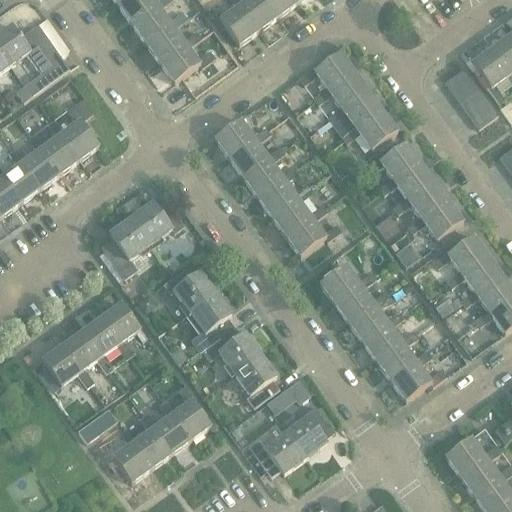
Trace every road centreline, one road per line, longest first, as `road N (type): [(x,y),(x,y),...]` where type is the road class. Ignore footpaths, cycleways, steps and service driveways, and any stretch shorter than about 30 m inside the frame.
road 1 (residential): [(385,454),(160,143)]
road 2 (residential): [(160,143),(351,14)]
road 3 (residential): [(0,264),(160,143)]
road 4 (residential): [(511,234),(398,76)]
road 5 (residential): [(160,143),(58,0)]
road 6 (residential): [(385,454),(511,368)]
road 7 (residential): [(398,76),(502,0)]
